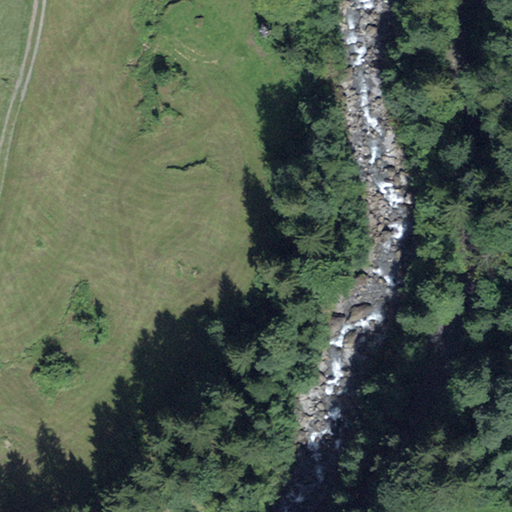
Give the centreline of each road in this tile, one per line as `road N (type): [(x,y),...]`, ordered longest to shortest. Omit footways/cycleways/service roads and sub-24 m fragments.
road 1 (track): [(474,0),(464,56),(476,210),(472,292),(428,410),(356,511)]
road 2 (track): [(40,0),(0,169)]
